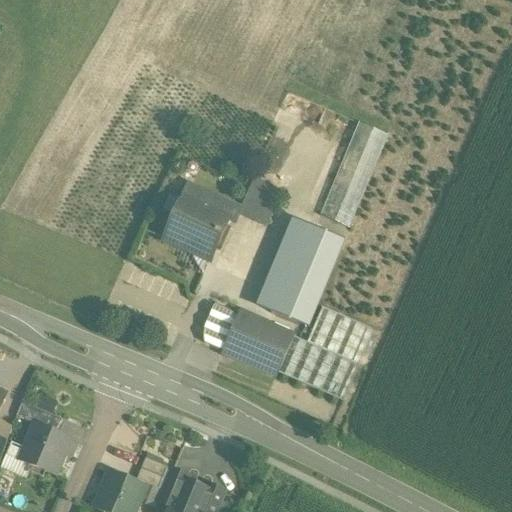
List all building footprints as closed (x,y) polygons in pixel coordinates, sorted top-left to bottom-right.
[(359,124),(320,217),(350,229),(388,137),(359,124)] [(282,195),(254,182),(240,213),(267,226),(282,195)] [(234,209),(189,189),(165,241),(210,262),(234,209)] [(320,217),(316,215),(300,251),(335,266),(350,229),(320,217)] [(298,250),(267,322),(304,339),(318,306),(335,266),(300,251),(298,250)] [(374,332),(323,309),(308,344),(293,338),(277,374),(343,403),(374,332)] [(293,338),(241,315),(224,354),(276,377),(293,338)] [(54,418),(24,405),(19,418),(49,431),(54,418)] [(0,425),(0,462),(12,430),(0,425)] [(71,441),(35,426),(20,462),(31,467),(30,472),(42,477),(44,472),(56,477),(71,441)] [(168,469),(146,460),(137,481),(159,490),(168,469)] [(173,472),(159,505),(170,509),(182,482),(186,484),(189,478),(173,472)] [(136,511),(146,488),(110,473),(95,509),(100,511),(136,511)] [(186,484),(182,482),(170,509),(169,511),(208,511),(215,496),(207,492),(186,484)] [(215,496),(208,511),(216,511),(225,493),(209,487),(207,492),(215,496)]
